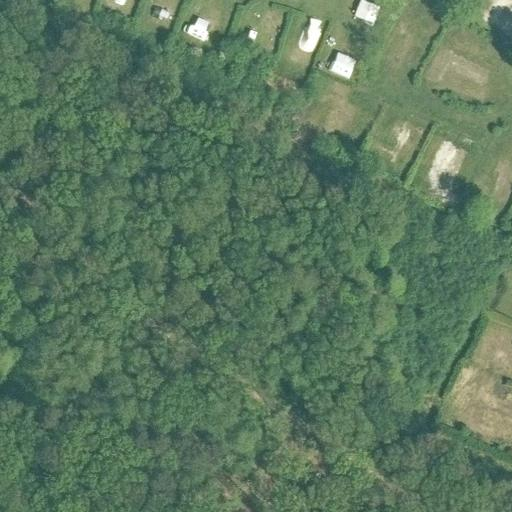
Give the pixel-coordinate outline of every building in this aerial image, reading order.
[(241,31),(246,12),(235,10),(231,28),(241,31)] [(468,14),(457,30),(484,47),(494,31),(468,14)] [(363,19),(342,57),(359,66),(380,28),(363,19)] [(404,86),(450,104),(456,88),(410,71),(404,86)] [(274,115),(285,127),(309,107),(299,94),(274,115)] [(475,188),(486,170),(476,164),(465,182),(475,188)] [(511,320),(511,305),(491,299),(487,313),(511,320)] [(456,347),(453,362),(493,370),(496,356),(456,347)]
